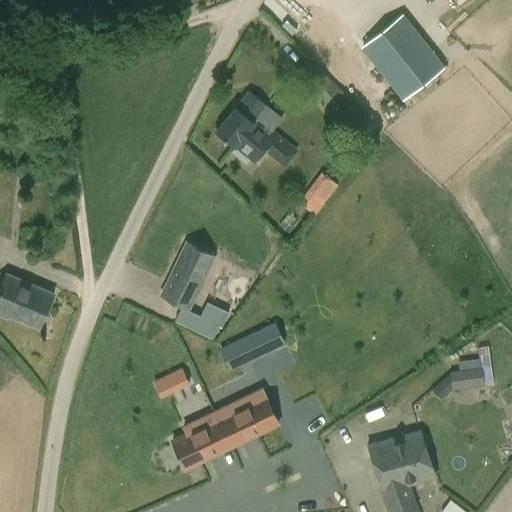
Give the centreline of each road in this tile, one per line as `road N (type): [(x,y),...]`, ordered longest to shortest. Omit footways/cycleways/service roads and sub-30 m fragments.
road 1 (unclassified): [(249,0),(92,307),(68,370),(46,511)]
road 2 (track): [(92,307),(63,128),(52,87),(30,53)]
road 3 (track): [(247,2),(156,35),(30,53)]
